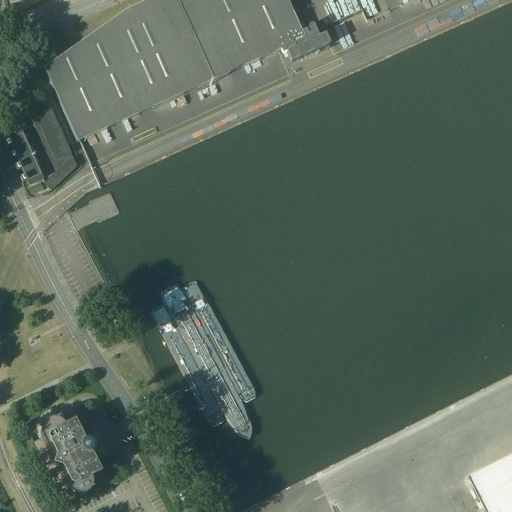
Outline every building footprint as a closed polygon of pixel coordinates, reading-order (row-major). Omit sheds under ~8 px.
[(286,0),(149,0),(126,11),(71,49),(43,68),(77,143),(280,51),(282,54),(286,52),(290,63),(291,63),(291,62),(297,59),(297,60),(298,60),(298,59),(303,56),(303,57),(305,57),(304,56),(310,53),(310,54),(311,54),(311,53),(316,50),(317,51),(327,47),(322,36),(318,38),(315,31),(313,27),(312,26),(311,26),(310,26),(309,26),(308,26),(308,27),(307,28),(307,29),(307,30),(301,33),(286,0)] [(47,107),(44,100),(34,105),(37,112),(29,115),(34,126),(55,174),(44,184),(50,191),(76,167),(48,107),(47,107)] [(28,185),(42,179),(20,132),(6,138),(28,185)] [(88,139),(94,159),(116,152),(112,137),(100,141),(99,136),(88,139)] [(39,184),(28,189),(30,194),(42,189),(39,184)] [(101,474),(91,453),(89,449),(89,448),(90,448),(90,447),(90,446),(89,446),(88,445),(87,445),(87,446),(74,421),(65,426),(64,424),(63,423),(62,422),(60,421),(58,420),(57,420),(55,419),(53,419),(52,419),(50,420),(49,420),(48,420),(47,421),(46,421),(45,422),(44,423),(43,424),(43,425),(42,426),(41,427),(41,428),(40,429),(40,430),(40,431),(40,432),(40,433),(40,435),(40,436),(41,437),(41,438),(31,443),(57,496),(68,490),(69,492),(71,494),(72,495),(74,496),(77,497),(79,497),(81,497),(83,497),(85,496),(87,495),(89,493),(90,492),(91,490),(92,488),(92,487),(93,485),(93,483),(92,481),(91,478),(101,474)] [(511,511),(511,457),(469,479),(485,511),(511,511)]
